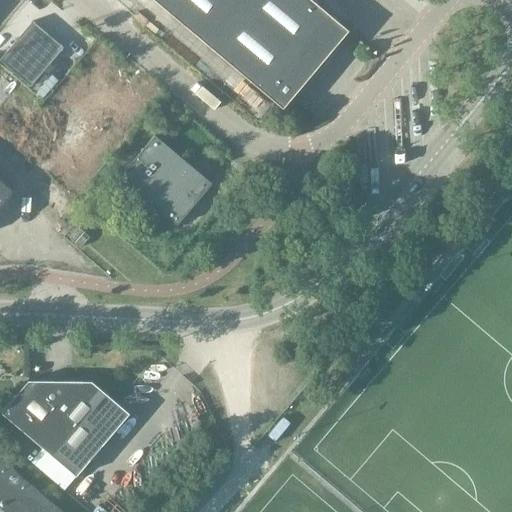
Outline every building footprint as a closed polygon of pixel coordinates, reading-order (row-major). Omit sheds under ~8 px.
[(152,0),(274,102),(282,109),(348,31),(310,0),(152,0)] [(64,49),(57,43),(33,23),(2,61),(33,86),(64,49)] [(0,79),(0,142),(51,184),(124,98),(88,69),(46,117),(0,79)] [(177,225),(211,185),(155,136),(120,177),(177,225)] [(0,210),(15,194),(0,181),(0,210)] [(80,247),(88,238),(78,229),(70,238),(80,247)] [(76,477),(130,415),(92,382),(28,383),(2,414),(76,477)] [(170,409),(163,417),(180,432),(187,424),(170,409)] [(0,511),(60,511),(0,460),(0,511)]
